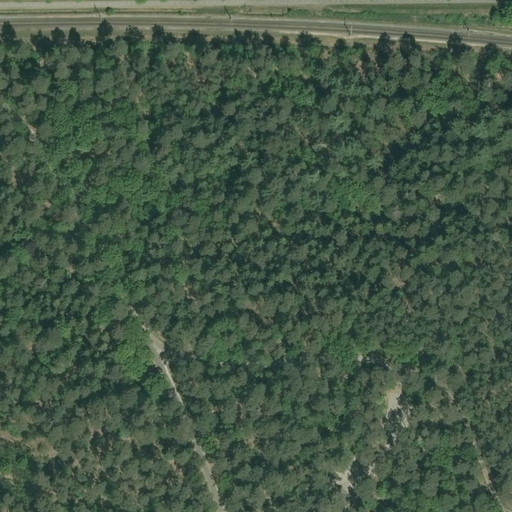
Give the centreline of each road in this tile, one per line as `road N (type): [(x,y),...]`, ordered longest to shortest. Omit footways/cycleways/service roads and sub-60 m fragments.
road 1 (track): [(511,153),(389,225),(122,219),(113,277)]
road 2 (unclassified): [(353,488),(396,431),(405,392),(400,373),(371,359),(224,363),(148,344)]
road 3 (unclassified): [(148,344),(57,172),(0,106)]
road 4 (track): [(400,373),(433,383),(458,405),(503,511)]
road 5 (unclassified): [(220,511),(148,344)]
